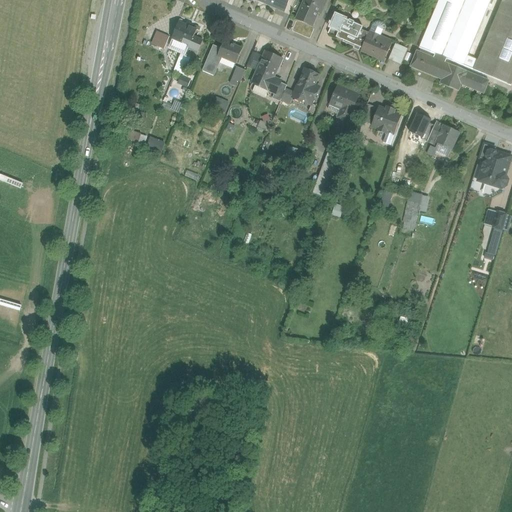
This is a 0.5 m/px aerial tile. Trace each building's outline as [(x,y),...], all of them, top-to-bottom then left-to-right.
[(290,0),(277,0),(274,8),(285,12),(290,0)] [(305,0),(305,2),(304,2),(297,20),(313,27),(319,13),(321,15),(327,0),(305,0)] [(440,0),(420,49),(421,49),(459,65),(464,66),(487,9),(490,0),(440,0)] [(511,0),(490,0),(487,9),(511,18),(511,0)] [(511,84),(511,18),(487,9),(464,66),(511,86),(511,84)] [(363,27),(336,15),(331,28),(339,31),(336,37),(344,41),(343,42),(360,50),(360,48),(363,49),(369,33),(362,30),(363,27)] [(378,21),(375,22),(373,23),(372,26),(373,26),(370,33),(380,37),(383,31),(384,31),(385,28),(385,26),(383,23),(381,22),(378,21)] [(196,30),(179,22),(172,38),(190,45),(189,47),(198,51),(203,41),(193,36),(196,30)] [(169,37),(158,32),(152,44),(164,49),(169,37)] [(370,33),(370,32),(369,33),(363,49),(368,51),(385,59),(392,42),(380,37),(370,33)] [(420,37),(414,35),(411,44),(416,46),(420,37)] [(168,49),(182,55),(185,56),(189,47),(190,45),(172,38),(168,49)] [(242,49),(225,41),(220,51),(218,56),(221,57),(235,64),(242,49)] [(389,60),(402,65),(409,48),(395,43),(389,60)] [(198,51),(189,47),(185,56),(192,59),(194,60),(198,51)] [(220,51),(214,48),(210,58),(218,62),(221,57),(218,56),(220,51)] [(450,88),(459,65),(421,49),(420,53),(417,52),(411,67),(442,80),(441,84),(450,88)] [(283,60),(265,52),(265,53),(263,57),(257,71),(257,72),(273,79),(274,78),(278,68),(279,69),(283,60)] [(249,68),(257,71),(263,57),(256,53),(249,68)] [(185,56),(182,55),(179,61),(190,65),(192,59),(185,56)] [(221,57),(218,62),(233,69),(235,64),(221,57)] [(218,62),(210,58),(204,72),(212,76),(218,62)] [(190,65),(179,61),(176,70),(186,74),(190,65)] [(459,65),(450,88),(459,91),(462,85),(484,94),(489,82),(485,80),(487,76),(464,66),(459,65)] [(237,68),(231,84),(238,87),(245,71),(237,68)] [(318,75),(304,69),(295,94),(293,97),(312,105),(319,87),(314,85),(318,75)] [(273,79),(257,72),(252,84),(256,86),(271,92),(275,94),(280,83),(281,82),(274,78),(273,79)] [(181,75),(178,83),(188,87),(191,79),(181,75)] [(280,83),(275,94),(273,99),(280,102),(281,102),(286,90),(287,86),(280,83)] [(271,92),(256,86),(253,93),(268,100),(271,92)] [(349,93),(337,87),(329,104),(341,109),(337,118),(348,122),(351,114),(352,114),(360,96),(350,91),(349,93)] [(295,94),(286,90),(281,102),(290,105),(293,97),(295,94)] [(361,121),(372,126),(379,109),(368,105),(361,121)] [(396,110),(387,107),(386,110),(379,107),(379,109),(372,126),(372,127),(379,130),(379,132),(386,135),(387,133),(394,135),(402,116),(395,113),(396,110)] [(444,126),(425,117),(425,118),(424,118),(420,116),(420,117),(412,134),(411,134),(411,135),(435,146),(436,143),(444,126)] [(232,134),(235,128),(228,125),(225,131),(232,134)] [(460,133),(444,125),(444,126),(436,143),(453,151),(460,133)] [(145,146),(148,136),(134,131),(130,142),(145,146)] [(394,135),(387,133),(386,135),(383,143),(391,146),(394,135)] [(162,155),(166,142),(150,137),(146,151),(162,155)] [(344,146),(332,142),(326,156),(330,157),(339,160),(344,146)] [(435,146),(433,152),(449,159),(453,151),(436,143),(435,146)] [(484,145),(479,159),(485,161),(488,152),(493,154),(494,151),(495,148),(484,145)] [(501,154),(498,155),(493,154),(488,152),(485,161),(480,175),(491,178),(491,180),(491,181),(493,185),(493,186),(502,189),(506,186),(508,180),(506,176),(506,175),(507,172),(505,167),(506,163),(510,161),(507,156),(501,154)] [(339,160),(330,157),(322,176),(319,175),(312,193),(314,194),(325,198),(339,160)] [(274,169),(261,163),(251,185),(259,189),(264,191),(274,169)] [(491,178),(480,175),(478,182),(493,186),(493,185),(491,181),(491,180),(491,178)] [(387,210),(393,194),(386,191),(380,208),(387,210)] [(422,195),(411,193),(405,217),(416,220),(422,195)] [(498,212),(493,228),(495,229),(502,231),(507,215),(498,212)] [(495,229),(489,249),(496,251),(502,231),(495,229)]
